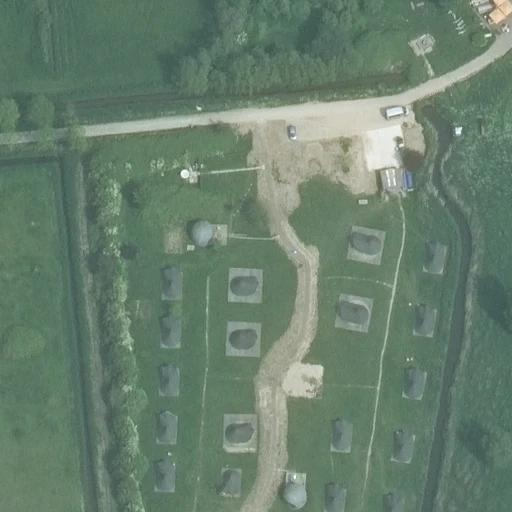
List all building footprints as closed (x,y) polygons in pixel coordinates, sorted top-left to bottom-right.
[(408,134),(365,142),(372,179),(415,171),(408,134)] [(207,249),(212,245),(214,239),(213,233),(209,228),(203,226),(197,227),(192,231),(190,237),(191,243),(195,248),(200,250),(207,249)] [(384,246),(364,243),(361,261),(381,264),(384,246)] [(443,257),(423,254),(420,272),(440,276),(443,257)] [(192,283),(162,282),(161,307),(191,308),(192,283)] [(259,290),(239,289),(238,308),(259,308),(259,290)] [(374,308),(353,305),(350,323),(370,327),(374,308)] [(433,319),(413,316),(410,334),(430,337),(433,319)] [(190,331),(160,330),(159,355),(189,356),(190,331)] [(258,354),(237,354),(237,372),(257,373),(258,354)] [(363,372),(342,369),(339,387),(360,390),(363,372)] [(189,379),(159,377),(158,402),(188,404),(189,379)] [(422,382),(402,379),(399,397),(419,400),(422,382)] [(257,418),(236,417),(236,436),(257,436),(257,418)] [(186,427),(157,426),(156,451),(185,452),(186,427)] [(352,435),(332,431),(329,449),(349,453),(352,435)] [(411,444),(391,441),(388,459),(408,463),(411,444)] [(248,469),(228,468),(227,486),(248,487),(248,469)] [(300,511),(305,509),(307,503),(306,497),(302,492),(296,489),(290,490),(285,494),(283,500),(284,506),(288,511),(290,511),(300,511)]
